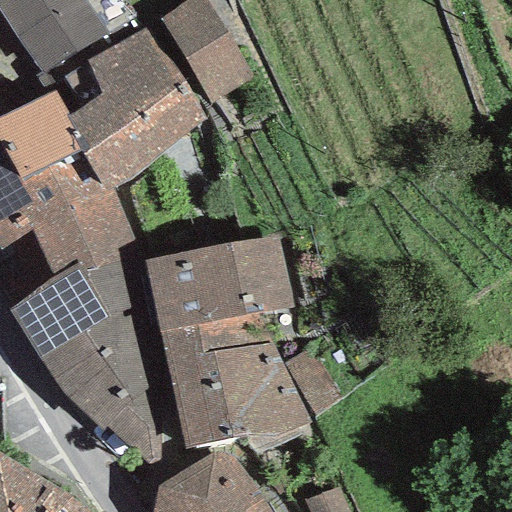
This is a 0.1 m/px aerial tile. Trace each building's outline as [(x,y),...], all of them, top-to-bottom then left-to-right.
[(0,0),(0,12),(41,72),(136,16),(125,0),(0,0)] [(204,0),(186,0),(159,19),(210,105),(251,75),(204,0)] [(130,180),(205,119),(150,26),(86,61),(62,78),(80,107),(74,111),(69,114),(65,116),(73,131),(69,133),(80,150),(105,193),(111,190),(117,187),(130,180)] [(11,112),(0,117),(0,249),(0,250),(31,230),(53,279),(77,263),(84,270),(138,260),(134,243),(111,190),(105,193),(80,150),(69,133),(73,131),(65,116),(69,114),(55,90),(11,112)] [(0,117),(11,112),(0,93),(0,117)] [(293,309),(278,237),(144,262),(160,332),(256,314),(293,309)] [(84,270),(77,263),(53,279),(8,310),(51,380),(64,396),(100,432),(105,429),(149,464),(159,459),(158,425),(154,387),(138,260),(84,270)] [(160,332),(183,449),(244,434),(273,438),(309,423),(256,314),(160,332)] [(311,348),(284,362),(314,416),(339,398),(311,348)] [(89,511),(68,496),(0,452),(0,511),(89,511)] [(209,455),(157,487),(151,511),(272,511),(264,499),(230,457),(223,454),(216,453),(209,455)] [(349,511),(336,488),(303,500),(308,511),(349,511)]
